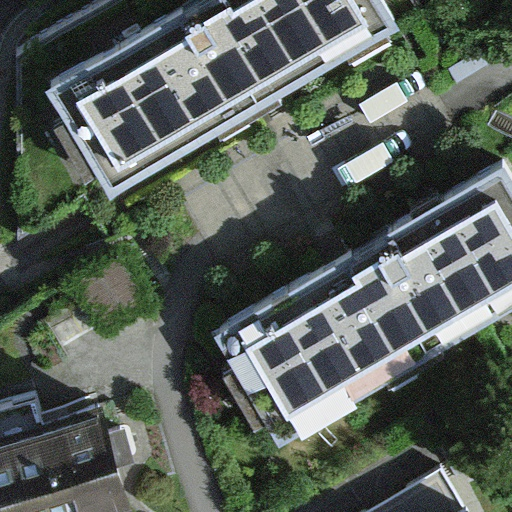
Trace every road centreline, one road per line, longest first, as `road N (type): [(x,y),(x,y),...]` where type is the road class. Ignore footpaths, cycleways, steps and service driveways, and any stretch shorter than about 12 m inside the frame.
road 1 (residential): [(174,320),(199,264),(260,207),(511,63)]
road 2 (residential): [(174,320),(173,386),(218,511)]
